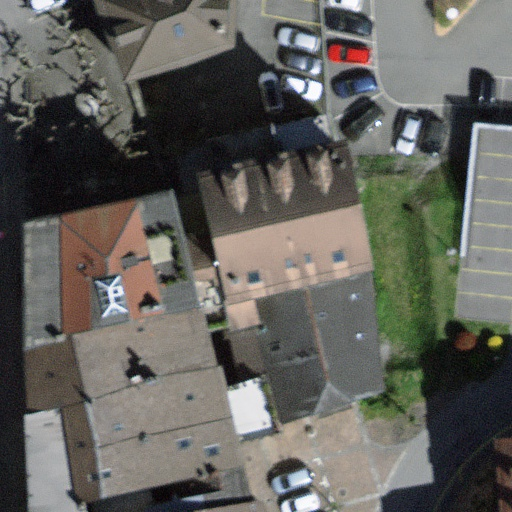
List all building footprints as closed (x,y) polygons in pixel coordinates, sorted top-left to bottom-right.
[(218,0),(83,0),(115,78),(219,45),(218,0)] [(188,180),(212,301),(218,330),(250,327),(247,295),(359,275),(332,138),(186,170),(188,180)] [(7,222),(8,354),(212,301),(188,180),(166,185),(7,222)] [(356,395),(373,388),(359,275),(247,295),(250,327),(270,430),(284,424),(356,395)] [(200,367),(193,336),(218,330),(212,301),(8,354),(12,416),(200,367)] [(193,336),(200,367),(217,424),(223,446),(270,430),(250,327),(218,330),(193,336)] [(217,424),(200,367),(12,416),(14,463),(217,424)] [(223,446),(217,424),(14,463),(16,511),(70,511),(70,504),(229,474),(223,446)] [(511,511),(511,441),(481,443),(482,511),(511,511)]
